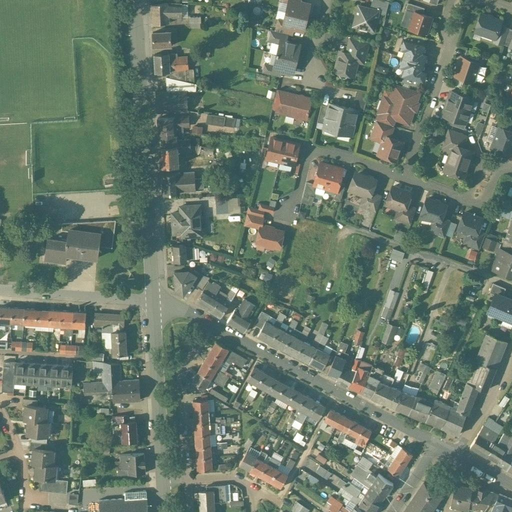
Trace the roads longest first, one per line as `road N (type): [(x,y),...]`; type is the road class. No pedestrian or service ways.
road 1 (primary): [(152,299),(136,0)]
road 2 (residential): [(208,320),(432,444)]
road 3 (residential): [(464,0),(404,176)]
road 4 (unknown): [(511,301),(365,227),(348,227)]
road 5 (primary): [(163,479),(152,299)]
road 6 (residential): [(404,176),(309,144),(299,188),(285,207)]
road 7 (residential): [(186,478),(180,367),(208,320)]
road 8 (residential): [(152,299),(0,290)]
road 9 (residential): [(511,170),(501,166),(474,201),(404,176)]
